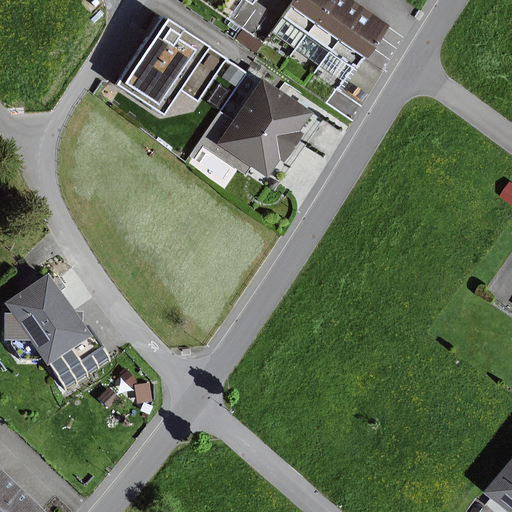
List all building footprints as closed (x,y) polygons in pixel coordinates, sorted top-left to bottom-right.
[(294,0),(272,32),(296,49),(330,0),(294,0)] [(353,0),(330,0),(296,49),(321,67),(363,7),(353,0)] [(363,7),(321,67),(343,82),(353,68),(355,69),(364,57),(368,60),(392,26),(363,7)] [(424,13),(419,10),(414,18),(419,21),(424,13)] [(199,103),(228,59),(163,16),(117,85),(165,116),(182,92),(199,103)] [(262,44),(243,30),(236,40),(256,53),(262,44)] [(244,74),(231,65),(222,78),(236,87),(244,74)] [(220,112),(189,157),(194,160),(204,147),(246,175),(251,167),(268,179),(280,161),(285,164),(305,135),(301,132),(313,113),(263,79),(234,122),(220,112)] [(511,183),(502,197),(511,203),(511,183)] [(50,273),(5,304),(12,314),(5,314),(6,341),(30,341),(47,366),(50,364),(69,392),(112,362),(88,327),(87,328),(83,322),(83,312),(76,311),(50,273)] [(120,377),(130,389),(138,383),(128,371),(120,377)] [(152,402),(150,384),(135,386),(136,393),(137,404),(152,402)] [(151,407),(145,404),(141,411),(148,414),(151,407)] [(0,511),(46,511),(1,468),(0,468),(0,511)] [(511,468),(492,493),(511,510),(511,468)]
